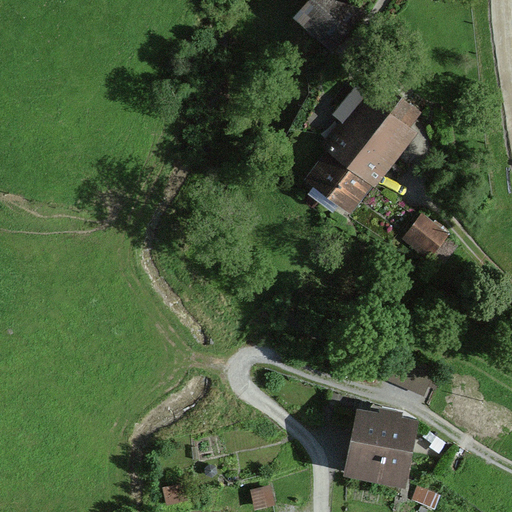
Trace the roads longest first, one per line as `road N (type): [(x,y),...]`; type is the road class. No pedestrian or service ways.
road 1 (residential): [(320,511),(314,449),(240,378),(245,358),(258,354),(405,402),(511,468)]
road 2 (residential): [(511,286),(481,259),(429,184)]
